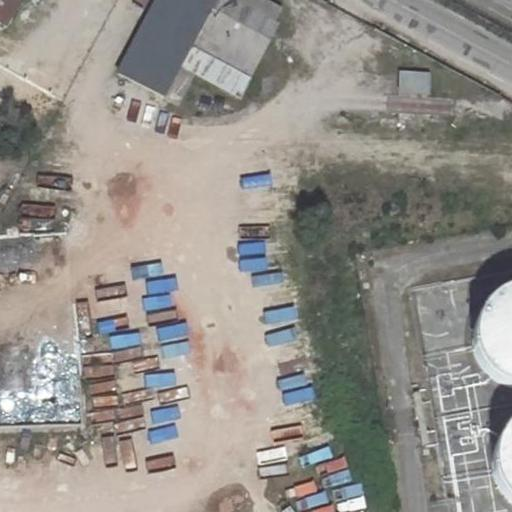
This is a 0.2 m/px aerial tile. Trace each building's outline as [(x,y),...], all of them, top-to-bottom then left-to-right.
[(0,0),(0,40),(22,0),(0,0)] [(157,0),(115,74),(160,99),(216,0),(157,0)] [(261,0),(216,0),(160,99),(175,107),(194,74),(236,97),(276,25),(274,24),(281,11),(261,0)] [(430,77),(401,73),(398,92),(428,97),(430,77)] [(481,366),(486,373),(492,378),(498,383),(505,386),(511,388),(511,290),(506,292),(499,296),(492,300),(486,306),(481,312),(478,319),(475,327),(474,335),(474,343),(475,351),(477,359),(481,366)] [(502,490),(507,497),(511,502),(511,425),(507,430),(502,436),(499,443),(496,451),(494,459),(494,467),(496,475),(498,483),(502,490)]
